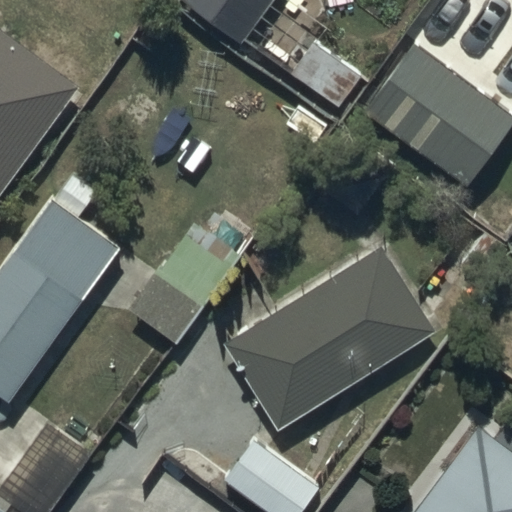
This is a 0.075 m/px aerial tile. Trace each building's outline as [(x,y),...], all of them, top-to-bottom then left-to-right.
[(190,0),(241,38),(270,0),(190,0)] [(511,117),(511,82),(421,17),(358,104),(466,181),(511,117)] [(0,189),(78,81),(0,25),(0,189)] [(54,197),(48,193),(0,262),(0,387),(11,395),(117,240),(79,213),(96,188),(72,171),(54,197)] [(177,337),(240,248),(198,219),(189,231),(184,227),(130,304),(177,337)] [(225,340),(277,423),(436,324),(384,240),(225,340)] [(0,511),(44,511),(88,451),(42,419),(0,478),(0,511)] [(511,511),(511,446),(478,422),(411,511),(511,511)] [(298,511),(319,483),(253,434),(223,474),(273,511),(298,511)]
